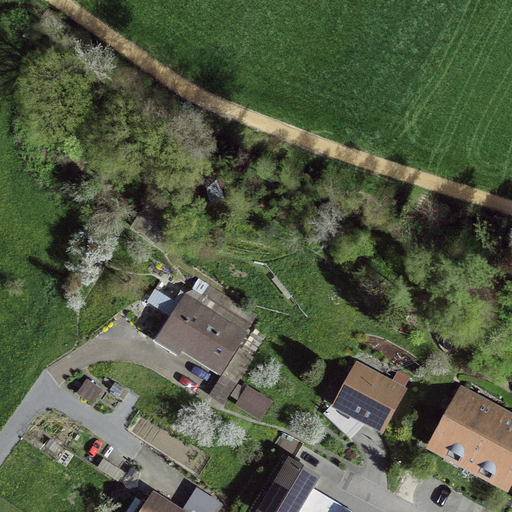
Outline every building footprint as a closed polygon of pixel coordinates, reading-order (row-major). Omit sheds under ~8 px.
[(185,300),(160,340),(176,351),(180,345),(219,371),(242,335),(185,300)] [(357,369),(338,404),(381,427),(400,392),(357,369)] [(261,416),(268,404),(246,390),(238,402),(261,416)] [(506,483),(511,471),(511,422),(491,410),(490,412),(462,396),(435,445),(449,452),(450,450),(462,456),(460,459),(481,470),(482,467),(493,473),(492,476),(506,483)] [(306,499),(318,479),(286,460),(256,511),(320,511),(322,508),(306,499)] [(177,511),(154,497),(143,511),(177,511)]
